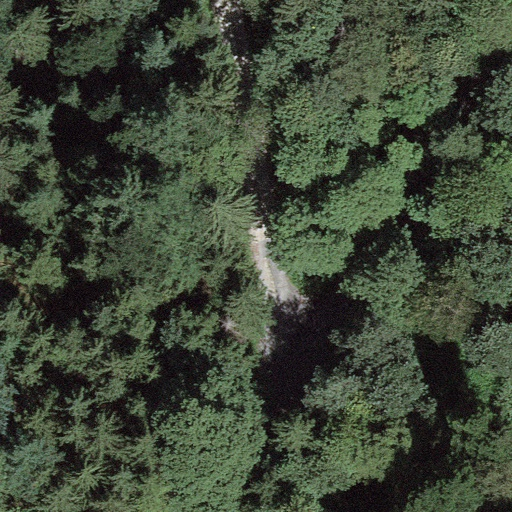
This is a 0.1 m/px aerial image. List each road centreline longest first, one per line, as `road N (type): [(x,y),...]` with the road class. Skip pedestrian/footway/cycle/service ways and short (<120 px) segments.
road 1 (unclassified): [(216,511),(511,45)]
road 2 (track): [(275,411),(279,296),(224,0)]
